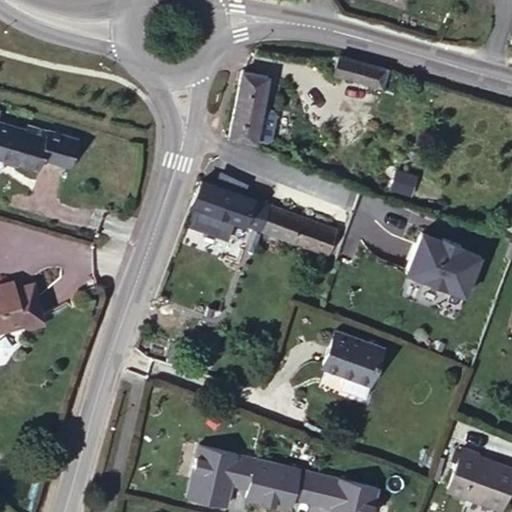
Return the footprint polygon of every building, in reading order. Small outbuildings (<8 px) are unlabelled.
[(382,111),(389,87),(347,74),(344,97),(382,111)] [(221,134),(245,144),(257,147),(262,143),(268,130),(270,122),(270,117),(256,108),(263,84),(237,75),(221,134)] [(0,179),(4,181),(5,174),(40,177),(49,145),(2,132),(0,141),(0,179)] [(394,170),(389,190),(409,195),(414,176),(394,170)] [(206,175),(202,191),(227,200),(232,185),(206,175)] [(202,191),(185,186),(175,213),(185,216),(221,229),(393,287),(400,263),(227,200),(202,191)] [(382,233),(429,251),(434,231),(387,214),(382,233)] [(221,229),(185,216),(181,230),(217,242),(221,229)] [(511,232),(511,220),(506,219),(503,231),(511,232)] [(217,242),(181,230),(180,233),(216,246),(217,242)] [(488,328),(511,334),(511,287),(498,284),(488,328)] [(0,344),(12,342),(4,303),(0,303),(0,344)] [(299,360),(321,370),(348,379),(360,349),(313,328),(299,360)] [(348,379),(321,370),(317,386),(343,395),(348,379)] [(422,486),(475,508),(489,468),(456,455),(456,450),(438,444),(422,486)] [(172,493),(206,502),(211,484),(228,488),(226,494),(270,506),(273,493),(304,501),(302,511),(342,511),(348,486),(314,477),(312,481),(276,470),(276,467),(235,457),(234,460),(217,458),(217,454),(185,446),(172,493)]
